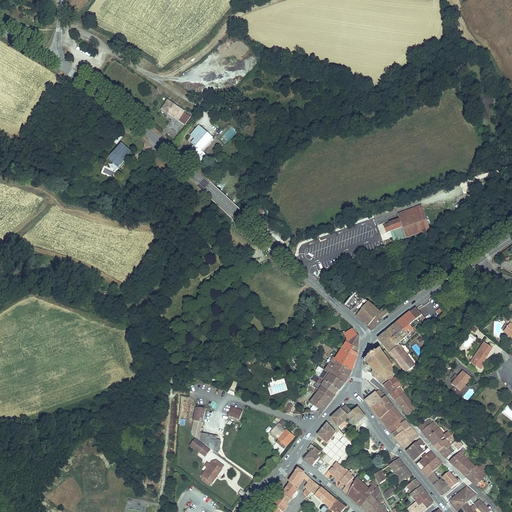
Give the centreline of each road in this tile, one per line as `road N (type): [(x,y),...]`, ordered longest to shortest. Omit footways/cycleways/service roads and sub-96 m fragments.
road 1 (secondary): [(52,60),(153,138),(368,339)]
road 2 (track): [(283,0),(242,14),(189,64),(159,79),(60,23)]
road 3 (residential): [(357,371),(380,382),(464,478)]
road 4 (secondary): [(439,496),(387,442),(353,386)]
road 5 (secondary): [(368,339),(478,259)]
road 6 (residential): [(194,394),(235,399),(314,427)]
